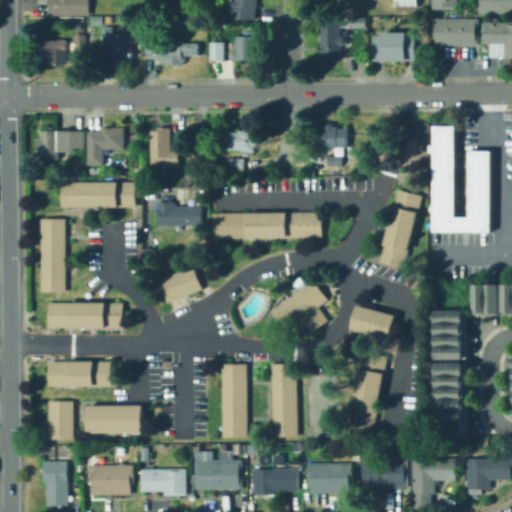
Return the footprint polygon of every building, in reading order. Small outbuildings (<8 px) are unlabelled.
[(91,0),(91,15),(50,15),(50,0),(91,0)] [(257,0),(258,9),(256,9),(256,21),(238,21),(238,11),(234,11),(234,0),(257,0)] [(431,0),(432,8),(459,8),(458,0),(431,0)] [(476,0),(511,0),(511,12),(476,12),(476,0)] [(350,16),(350,20),(347,20),(347,27),(365,27),(365,17),(350,16)] [(477,44),(432,43),(433,16),(478,17),(477,44)] [(511,56),(503,56),(488,56),(488,43),(482,43),(481,22),(511,21),(511,56)] [(85,22),(85,30),(77,30),(77,22),(85,22)] [(340,23),(341,37),(344,37),(344,45),(341,45),(341,60),(322,60),(322,53),(320,53),(320,46),(322,46),(322,24),(340,23)] [(132,46),(132,62),(127,62),(127,65),(113,65),(113,42),(104,42),(104,27),(114,27),(114,35),(133,34),(132,46)] [(408,32),(408,36),(416,36),(416,60),(374,60),(374,36),(383,36),(383,32),(408,32)] [(87,34),(87,50),(77,50),(77,34),(87,34)] [(256,36),(256,45),(258,45),(258,52),(255,52),(256,60),(234,60),(234,51),(237,51),(237,37),(256,36)] [(67,40),(67,64),(48,64),(48,62),(38,63),(38,57),(34,57),(34,43),(38,43),(38,40),(67,40)] [(200,43),(200,55),(186,55),(186,64),(168,64),(168,61),(160,61),(160,57),(148,57),(148,40),(160,40),(160,43),(200,43)] [(225,42),(225,60),(211,60),(211,42),(225,42)] [(334,126),(339,126),(339,128),(350,128),(350,147),(336,147),(336,149),(334,149),(334,150),(330,150),(330,149),(324,149),(324,142),(322,142),(320,141),(320,138),(322,136),(323,127),(328,127),(328,124),(334,124),(334,126)] [(491,149),(490,232),(432,232),(432,150),(433,124),(454,124),(454,149),(454,216),(468,216),(468,149),(491,149)] [(126,127),(126,149),(106,149),(106,165),(89,165),(89,131),(103,131),(103,127),(126,127)] [(172,128),(173,148),(181,148),(181,166),(152,166),(152,131),(158,131),(158,128),(172,128)] [(256,130),(256,139),(259,141),(259,144),(257,146),(256,152),(249,152),(249,155),(245,155),(245,152),(243,152),(243,151),(230,151),(229,132),(240,132),(239,130),(245,130),(245,128),(250,128),(250,130),(256,130)] [(87,132),(87,147),(76,148),(77,151),(60,152),(60,159),(47,160),(47,158),(40,158),(39,138),(42,138),(42,131),(60,130),(60,132),(87,132)] [(344,155),(344,165),(329,166),(329,156),(344,155)] [(246,176),(230,176),(230,158),(246,158),(246,168),(246,176)] [(139,168),(139,177),(130,177),(130,169),(139,168)] [(60,205),(60,180),(137,180),(137,205),(60,205)] [(397,187),(422,194),(403,267),(378,261),(397,187)] [(203,205),(203,225),(159,226),(159,208),(157,208),(157,202),(176,202),(177,206),(203,205)] [(321,235),(211,236),(211,211),(321,210),(321,235)] [(64,289),(40,289),(40,217),(65,217),(64,289)] [(202,288),(166,301),(157,278),(193,264),(202,288)] [(270,310),(312,278),(327,298),(318,304),(328,319),(311,332),(300,317),(284,329),(270,310)] [(476,314),(475,314),(475,313),(474,312),(474,311),(473,283),(475,283),(500,282),(500,311),(499,312),(498,312),(498,313),(497,314),(476,314)] [(502,283),(511,282),(511,313),(505,314),(504,314),(504,313),(503,312),(503,311),(502,283)] [(122,301),(122,325),(48,325),(48,301),(122,301)] [(356,303),(395,313),(389,338),(350,328),(356,303)] [(436,358),(435,308),(463,308),(464,308),(465,309),(465,310),(466,310),(466,311),(467,355),(466,356),(465,356),(465,357),(463,358),(436,358)] [(387,355),(374,428),(349,423),(362,351),(387,355)] [(48,359),(110,360),(110,385),(48,385),(48,359)] [(466,432),(466,433),(465,433),(464,434),(463,435),(435,435),(436,408),(435,361),(464,361),(465,362),(465,363),(466,363),(467,364),(467,406),(466,432)] [(221,362),(247,362),(246,435),(221,435),(221,362)] [(271,362),(296,362),(297,435),(272,436),(271,362)] [(47,399),(73,399),(73,437),(47,437),(47,399)] [(87,404),(142,404),(142,431),(87,431),(87,404)] [(245,443),(245,452),(234,452),(234,443),(245,443)] [(139,445),(148,445),(148,459),(140,459),(139,445)] [(219,458),(219,449),(232,449),(232,458),(241,458),(241,488),(219,488),(219,458)] [(212,458),(219,458),(219,488),(194,488),(193,450),(212,450),(212,458)] [(247,450),(254,450),(255,461),(247,461),(247,450)] [(258,452),(265,451),(267,459),(259,460),(258,452)] [(360,457),(383,457),(383,487),(360,487),(360,457)] [(383,457),(407,457),(407,486),(383,487),(383,457)] [(412,479),(412,457),(455,457),(455,479),(434,479),(412,479)] [(511,457),(511,480),(493,480),(493,489),(468,489),(468,458),(491,458),(491,457),(511,457)] [(66,482),(44,482),(41,482),(41,460),(66,459),(66,482)] [(351,461),(351,481),(349,481),(349,491),(329,491),(329,462),(351,461)] [(306,462),(306,482),(309,482),(309,491),(329,491),(329,462),(306,462)] [(132,463),(132,483),(130,483),(130,493),(110,493),(110,464),(132,463)] [(87,464),(87,484),(90,484),(90,493),(110,493),(110,464),(87,464)] [(163,490),(139,490),(139,468),(163,467),(163,490)] [(163,490),(163,494),(185,494),(185,467),(163,467),(163,490)] [(252,468),(273,467),(273,490),(273,493),(252,493),(252,468)] [(273,467),(296,467),(297,489),(273,490),(273,467)] [(412,507),(412,479),(434,479),(434,493),(430,493),(430,507),(412,507)] [(66,482),(67,505),(45,505),(44,482),(66,482)]
